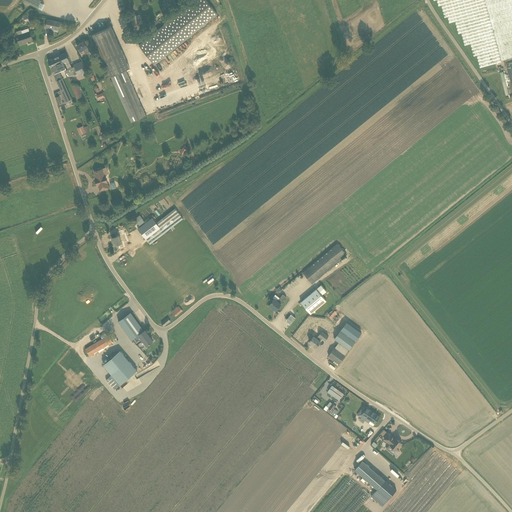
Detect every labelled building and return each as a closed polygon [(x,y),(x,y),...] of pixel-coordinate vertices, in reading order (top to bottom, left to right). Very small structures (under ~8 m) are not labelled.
[(205,0),(194,0),(139,45),(154,64),(217,14),(205,0)] [(501,61),(501,60),(484,0),(436,0),(438,5),(440,5),(444,17),(447,16),(448,22),(454,21),(458,33),(460,32),(464,45),(470,43),(473,55),(476,55),(480,67),(501,61)] [(511,0),(484,0),(501,60),(511,57),(511,0)] [(161,10),(164,12),(170,4),(166,2),(161,10)] [(142,32),(136,15),(131,17),(137,34),(142,32)] [(45,27),(52,29),(59,30),(60,22),(47,19),(45,27)] [(129,68),(110,26),(92,34),(95,41),(111,76),(125,70),(129,68)] [(22,34),(21,31),(21,30),(16,32),(17,36),(20,44),(33,40),(30,31),(22,34)] [(83,41),(77,46),(81,51),(83,50),(86,54),(90,51),(91,52),(94,50),(91,44),(87,47),(83,41)] [(67,72),(67,73),(69,77),(77,73),(76,69),(73,70),(65,53),(60,55),(63,63),(64,62),(65,64),(68,69),(66,70),(67,72)] [(66,70),(66,69),(63,63),(60,55),(53,58),(57,66),(59,72),(61,71),(64,70),(65,73),(67,72),(66,70)] [(52,68),(54,72),(55,74),(54,74),(65,99),(67,98),(68,100),(71,99),(59,72),(57,66),(53,58),(48,60),(51,68),(52,68)] [(76,69),(77,73),(82,71),(83,74),(88,72),(83,60),(74,64),(74,66),(76,69)] [(146,116),(125,70),(111,76),(131,122),(146,116)] [(77,98),(82,96),(77,84),(72,86),(77,98)] [(77,128),(80,135),(86,133),(83,126),(77,128)] [(95,178),(96,180),(97,186),(99,185),(100,190),(108,188),(107,183),(107,182),(105,175),(109,174),(106,167),(101,169),(101,168),(98,169),(98,170),(94,171),(96,178),(95,178)] [(160,228),(156,223),(152,218),(138,229),(146,239),(160,228)] [(119,235),(112,237),(114,245),(122,243),(121,242),(126,240),(125,237),(120,238),(119,235)] [(337,243),(303,272),(312,283),(346,254),(337,243)] [(326,300),(316,289),(301,302),(310,313),(326,300)] [(283,294),(280,297),(277,301),(274,299),(269,305),(276,310),(281,304),(280,304),(286,296),(283,294)] [(183,310),(179,306),(171,312),(175,317),(183,310)] [(124,322),(136,340),(138,339),(141,342),(143,340),(146,345),(153,341),(133,312),(125,317),(127,320),(124,322)] [(292,323),(296,318),(291,314),(287,319),(292,323)] [(168,318),(161,323),(164,326),(170,321),(168,318)] [(339,342),(335,347),(345,355),(349,349),(355,341),(340,330),(334,338),(339,342)] [(323,338),(325,340),(328,336),(321,331),(318,335),(319,335),(316,338),(313,336),(309,342),(316,347),(321,341),(320,341),(323,338)] [(108,335),(85,349),(89,356),(113,342),(108,335)] [(335,347),(328,356),(339,364),(345,355),(335,347)] [(137,370),(120,350),(108,360),(119,373),(114,377),(120,385),(137,370)] [(340,399),(344,392),(331,385),(327,392),(340,399)] [(379,417),(364,406),(360,410),(359,413),(357,415),(373,426),(379,417)] [(396,438),(395,438),(395,439),(388,433),(384,439),(390,444),(396,450),(397,451),(400,447),(399,446),(402,443),(397,439),(396,438)] [(355,470),(377,490),(383,494),(389,499),(397,490),(363,460),(355,470)] [(377,501),(383,494),(377,490),(372,496),(377,501)] [(383,506),(389,499),(383,494),(377,501),(383,506)]
